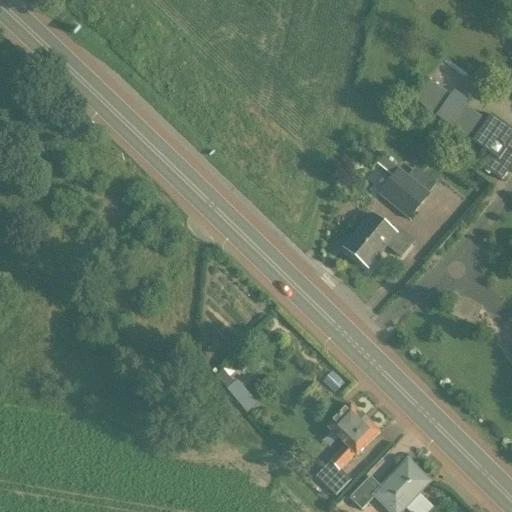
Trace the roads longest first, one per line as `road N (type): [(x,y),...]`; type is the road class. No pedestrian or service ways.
road 1 (primary): [(511,501),(0,5)]
road 2 (unknown): [(352,345),(477,228),(511,184)]
